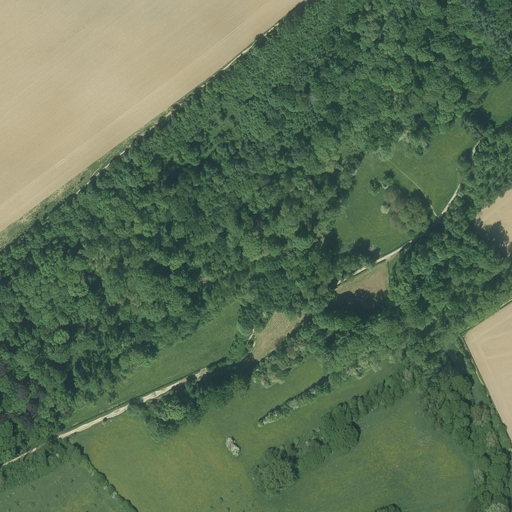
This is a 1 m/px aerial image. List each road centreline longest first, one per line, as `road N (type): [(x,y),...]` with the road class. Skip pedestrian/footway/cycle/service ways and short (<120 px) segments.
road 1 (track): [(0,467),(223,365),(243,348),(266,303),(324,290),(438,219)]
road 2 (track): [(438,219),(477,144),(511,124)]
